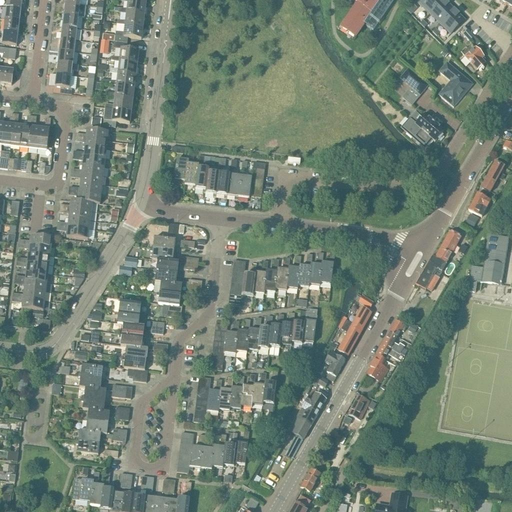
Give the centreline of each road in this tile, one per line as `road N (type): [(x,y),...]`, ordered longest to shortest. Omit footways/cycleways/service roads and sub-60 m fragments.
road 1 (residential): [(278,226),(286,176),(405,190),(432,181),(511,51)]
road 2 (tertiary): [(275,511),(414,263)]
road 3 (residential): [(0,351),(55,350),(138,208)]
road 4 (residential): [(138,208),(169,0)]
road 5 (tertiary): [(414,263),(511,98)]
road 6 (residential): [(173,380),(179,339),(209,321),(222,220)]
road 7 (unclassified): [(414,263),(356,237),(278,226)]
road 8 (residential): [(173,380),(142,399),(131,462),(137,472),(165,475)]
